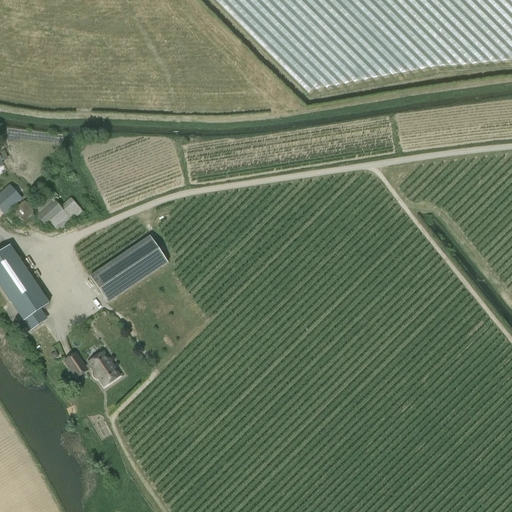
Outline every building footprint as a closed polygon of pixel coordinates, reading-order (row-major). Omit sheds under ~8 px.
[(22,226),(33,216),(45,228),(50,224),(56,231),(61,231),(82,212),(70,198),(60,208),(55,203),(73,187),(66,178),(47,195),(45,193),(29,207),(24,201),(11,213),(22,226)] [(10,186),(0,194),(0,210),(4,215),(21,199),(10,186)] [(89,277),(107,304),(167,264),(149,237),(89,277)] [(0,252),(0,287),(24,322),(36,314),(49,305),(9,246),(0,252)] [(88,365),(84,368),(86,371),(90,368),(104,388),(120,377),(103,352),(87,363),(88,365)] [(73,353),(64,360),(76,378),(86,371),(84,368),(73,353)]
